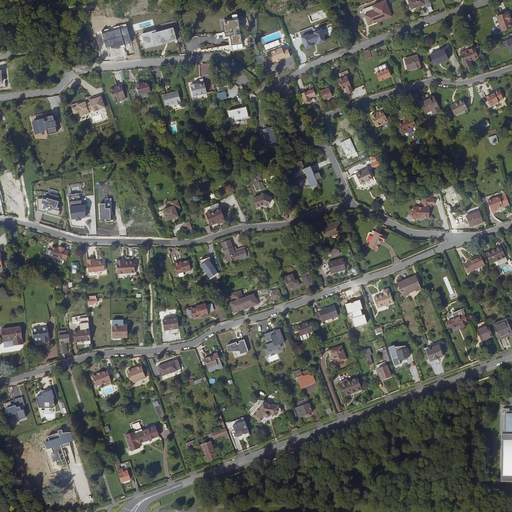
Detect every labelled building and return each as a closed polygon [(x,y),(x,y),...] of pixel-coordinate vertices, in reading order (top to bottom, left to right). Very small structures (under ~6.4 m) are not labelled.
[(406,0),(410,8),(424,3),(422,0),(406,0)] [(365,26),(390,17),(384,1),(371,6),(373,11),(367,13),(368,16),(364,18),(362,19),(365,26)] [(364,18),(368,16),(367,13),(373,11),(371,6),(361,10),(364,18)] [(501,31),(511,27),(510,21),(509,19),(510,18),(508,13),(507,14),(506,12),(497,15),(498,19),(497,20),(501,31)] [(236,19),(221,22),(223,33),(228,32),(231,45),(242,43),(236,19)] [(304,31),(298,34),(302,46),(309,43),(309,41),(314,39),(315,41),(322,38),(317,26),(310,29),(311,30),(305,33),(304,31)] [(127,27),(102,34),(106,47),(110,46),(111,48),(131,43),(127,27)] [(156,30),(142,34),(145,48),(176,40),(173,28),(156,32),(156,30)] [(477,44),(473,46),(476,55),(481,52),(477,44)] [(265,51),(270,62),(275,60),(277,60),(279,59),(284,56),(284,57),(289,55),(286,49),(282,51),(279,45),(274,47),(274,46),(273,46),(270,47),(269,49),(265,51)] [(462,50),(458,52),(464,66),(471,63),(469,59),(477,55),(476,55),(473,46),(467,48),(468,49),(463,51),(462,50)] [(367,49),(363,51),(366,59),(371,57),(367,49)] [(444,49),(430,55),(434,64),(441,61),(441,62),(449,59),(444,49)] [(418,57),(405,61),(408,72),(421,69),(418,57)] [(346,90),(351,88),(346,76),(338,80),(341,88),(345,87),(346,90)] [(148,83),(144,84),(141,85),(141,84),(136,85),(138,95),(150,92),(148,83)] [(121,85),(109,89),(114,103),(126,99),(121,85)] [(193,98),(202,95),(200,85),(198,86),(195,87),(195,85),(190,86),(193,98)] [(306,92),(304,92),(308,103),(310,102),(308,99),(315,96),(313,90),(306,93),(306,92)] [(328,90),(322,92),(325,99),(331,96),(328,90)] [(491,95),(487,97),(491,106),(500,102),(499,101),(504,99),(501,91),(500,91),(499,90),(496,92),(495,93),(491,95)] [(220,100),(228,98),(226,91),(218,92),(220,100)] [(174,107),(182,105),(180,98),(179,99),(177,92),(171,94),(172,95),(168,96),(167,95),(162,96),(164,106),(173,104),(174,107)] [(422,102),(427,112),(432,109),(434,109),(436,114),(442,111),(434,96),(422,102)] [(104,110),(100,98),(92,101),(91,99),(84,102),(84,104),(77,106),(80,118),(104,110)] [(463,100),(451,106),(456,115),(468,109),(463,100)] [(80,118),(77,106),(75,107),(76,108),(71,110),(74,118),(79,117),(79,118),(80,118)] [(232,118),(233,122),(247,119),(245,108),(242,109),(243,110),(241,111),(240,109),(231,111),(232,118)] [(375,127),(389,122),(383,108),(370,113),(375,127)] [(408,129),(410,128),(409,125),(415,121),(412,114),(407,117),(407,119),(398,123),(403,133),(408,131),(408,129)] [(53,115),(31,121),(34,132),(46,129),(48,134),(57,132),(53,115)] [(344,126),(335,130),(338,137),(347,133),(344,126)] [(263,136),(266,146),(273,144),(270,134),(271,134),(270,129),(261,132),(262,136),(263,136)] [(357,157),(351,141),(341,144),(351,159),(357,157)] [(317,174),(314,164),(307,166),(305,161),(297,164),(299,171),(308,170),(310,175),(300,177),(301,185),(311,183),(315,186),(320,184),(319,180),(323,177),(322,173),(317,174)] [(356,174),(361,184),(373,179),(368,169),(356,174)] [(249,182),(252,192),(264,188),(262,180),(260,175),(252,178),(253,181),(249,182)] [(498,192),(489,195),(495,210),(496,210),(496,209),(495,208),(499,206),(503,205),(499,195),(498,192)] [(499,195),(503,205),(504,208),(510,206),(505,193),(499,195)] [(268,207),(272,197),(264,194),(252,198),(256,207),(263,205),(268,207)] [(81,195),(68,197),(71,220),(85,218),(83,205),(82,205),(81,195)] [(492,211),(495,210),(489,195),(486,196),(492,211)] [(46,199),(42,198),(37,199),(38,210),(59,216),(62,208),(58,207),(60,201),(46,197),(46,199)] [(415,208),(408,214),(416,221),(418,219),(429,219),(429,206),(435,206),(435,200),(423,200),(423,208),(415,208)] [(171,208),(161,212),(165,223),(177,218),(174,210),(178,208),(175,202),(169,204),(171,208)] [(212,225),(219,222),(226,219),(219,202),(213,205),(204,209),(212,225)] [(105,203),(100,204),(101,219),(106,219),(106,221),(111,221),(110,209),(105,209),(105,203)] [(465,213),(469,224),(482,219),(478,208),(465,213)] [(338,220),(322,227),(326,237),(343,230),(338,220)] [(190,221),(183,223),(187,233),(193,231),(190,221)] [(385,236),(374,231),(367,246),(376,250),(379,243),(380,243),(381,241),(383,241),(385,236)] [(229,240),(220,243),(223,249),(227,260),(239,255),(238,252),(234,253),(229,240)] [(56,248),(50,246),(47,254),(58,258),(61,248),(56,247),(56,248)] [(486,253),(490,263),(492,262),(495,261),(499,259),(506,256),(501,246),(486,253)] [(465,264),(468,271),(485,264),(481,255),(477,256),(477,257),(469,261),(469,262),(465,264)] [(93,261),(92,258),(85,259),(87,271),(103,269),(102,261),(100,260),(97,260),(96,261),(94,262),(94,261),(93,261)] [(218,273),(209,258),(201,264),(208,280),(218,273)] [(174,261),(173,263),(176,273),(191,268),(188,259),(182,260),(179,261),(178,260),(174,261)] [(342,259),(329,262),(333,272),(345,269),(342,259)] [(137,272),(135,261),(125,262),(123,262),(123,260),(118,261),(119,273),(137,272)] [(304,285),(309,283),(305,273),(301,275),(304,285)] [(416,275),(397,283),(403,297),(409,294),(408,293),(415,290),(416,291),(421,289),(416,275)] [(443,278),(451,298),(457,296),(454,290),(452,291),(446,276),(443,278)] [(290,279),(285,281),(289,289),(292,288),(296,286),(299,285),(297,280),(295,281),(293,277),(290,277),(290,279)] [(388,289),(373,294),(378,308),(394,302),(390,292),(389,292),(388,289)] [(234,304),(230,305),(233,315),(257,307),(255,302),(254,297),(243,301),(241,294),(231,297),(234,304)] [(279,294),(271,297),(274,304),(282,301),(279,294)] [(257,307),(233,315),(233,316),(259,307),(257,301),(255,302),(257,307)] [(196,306),(192,307),(195,316),(197,317),(200,316),(201,314),(203,313),(208,312),(204,302),(195,304),(196,306)] [(378,308),(377,308),(378,311),(389,307),(388,305),(394,303),(394,302),(378,308)] [(315,313),(319,323),(323,322),(323,321),(338,315),(334,305),(319,311),(319,312),(315,313)] [(463,307),(457,309),(459,315),(460,315),(461,314),(464,313),(466,312),(463,307)] [(459,315),(451,318),(454,325),(460,323),(461,325),(465,324),(461,314),(460,315),(459,315)] [(181,327),(179,317),(165,320),(167,330),(181,327)] [(494,326),(499,337),(511,331),(511,329),(507,320),(494,326)] [(310,321),(297,325),(300,335),(313,330),(310,321)] [(111,341),(116,340),(116,338),(126,338),(125,328),(120,328),(120,323),(110,324),(111,341)] [(488,325),(478,330),(482,340),(493,336),(488,325)] [(22,344),(20,326),(1,328),(2,341),(12,340),(12,345),(22,344)] [(73,338),(88,337),(87,327),(72,329),(73,338)] [(32,330),(33,341),(41,340),(41,341),(44,341),(44,343),(49,342),(47,328),(32,330)] [(280,343),(285,341),(281,328),(264,333),(266,340),(271,339),(272,342),(266,344),(269,351),(273,350),(274,352),(282,349),(280,343)] [(511,334),(511,331),(499,337),(500,340),(511,334)] [(228,353),(239,350),(240,354),(248,352),(245,339),(225,345),(228,353)] [(438,343),(426,348),(431,359),(443,355),(438,343)] [(410,354),(407,346),(406,346),(405,344),(395,346),(394,344),(388,346),(394,365),(400,363),(399,358),(410,354)] [(329,349),(331,353),(335,363),(346,358),(341,345),(329,349)] [(209,355),(203,358),(207,368),(217,364),(216,361),(219,359),(216,351),(209,354),(209,355)] [(158,366),(162,376),(177,370),(174,361),(158,366)] [(391,374),(387,364),(378,368),(382,378),(391,374)] [(137,367),(141,380),(145,378),(141,366),(137,367)] [(132,383),(141,380),(137,367),(135,368),(135,369),(128,372),(132,383)] [(106,384),(109,383),(108,382),(105,372),(102,373),(102,372),(96,374),(92,376),(95,386),(105,383),(106,384)] [(312,372),(304,375),(298,378),(301,387),(316,382),(312,372)] [(358,378),(341,384),(345,395),(362,389),(358,378)] [(32,391),(38,407),(39,407),(43,407),(43,406),(47,406),(47,407),(52,406),(52,405),(53,404),(53,402),(52,402),(52,400),(51,397),(52,397),(49,387),(40,390),(39,388),(32,391)] [(26,416),(23,408),(21,409),(20,405),(24,403),(21,396),(13,398),(15,404),(11,405),(10,401),(4,403),(8,415),(10,419),(12,418),(18,417),(18,418),(26,416)] [(266,416),(268,416),(269,416),(270,414),(276,415),(277,414),(279,414),(280,413),(281,410),(280,408),(278,408),(278,405),(263,402),(252,415),(260,422),(265,415),(266,416)] [(307,403),(295,408),(298,416),(311,412),(307,403)] [(511,409),(507,409),(507,407),(502,406),(502,412),(504,412),(503,431),(501,431),(500,480),(511,480),(511,409)] [(217,416),(222,429),(225,428),(224,426),(220,414),(217,416)] [(247,421),(234,424),(236,436),(249,433),(247,421)] [(225,428),(229,437),(234,435),(229,424),(227,424),(224,426),(225,428)] [(155,426),(135,434),(138,443),(149,439),(158,436),(155,426)] [(228,438),(229,437),(225,428),(222,429),(208,435),(210,440),(226,434),(228,438)] [(58,437),(48,440),(52,450),(74,443),(70,431),(68,431),(69,433),(63,438),(59,440),(58,437)] [(138,443),(135,434),(134,434),(133,432),(124,435),(130,451),(139,448),(138,443)] [(210,441),(201,444),(207,461),(217,458),(210,441)] [(127,471),(118,474),(121,483),(130,480),(127,471)]
